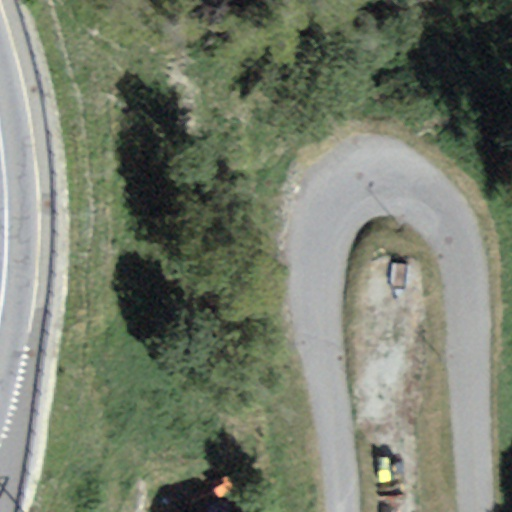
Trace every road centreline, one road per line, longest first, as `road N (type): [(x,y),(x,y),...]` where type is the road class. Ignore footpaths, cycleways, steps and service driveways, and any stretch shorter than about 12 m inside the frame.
road 1 (residential): [(340,511),(317,327),(321,242),(341,200),(375,184),(425,197),(453,233),(465,296),(477,511)]
road 2 (tertiary): [(0,307),(0,128)]
